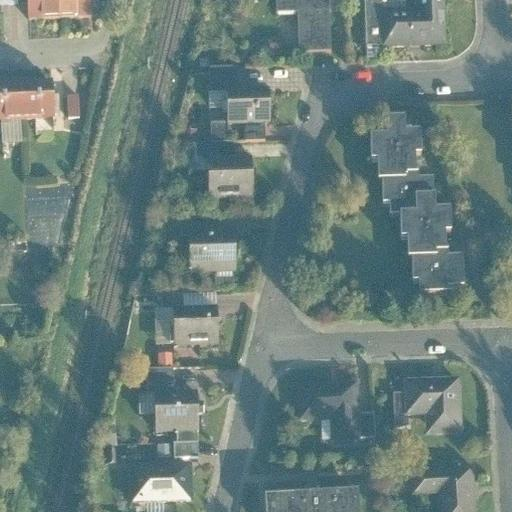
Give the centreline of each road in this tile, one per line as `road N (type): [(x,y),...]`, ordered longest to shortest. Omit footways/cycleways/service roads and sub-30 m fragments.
road 1 (residential): [(498,81),(323,90),(261,348)]
road 2 (residential): [(261,348),(502,341)]
road 3 (residential): [(502,341),(510,511)]
road 4 (residential): [(261,348),(223,511)]
road 5 (residential): [(0,61),(99,57),(112,0)]
